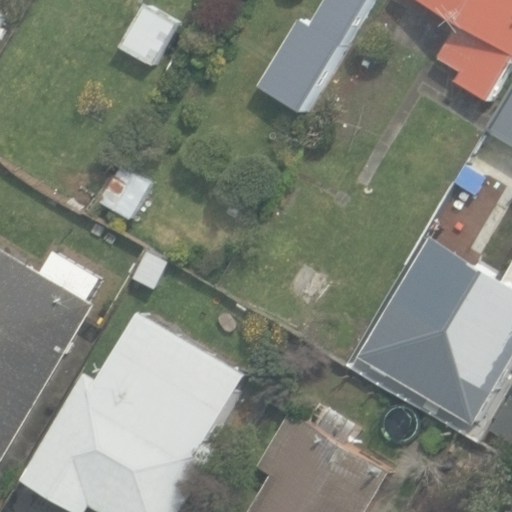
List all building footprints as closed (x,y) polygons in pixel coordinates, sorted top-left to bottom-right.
[(267,86),(312,112),(377,0),(333,0),(320,23),(308,16),(267,86)] [(462,81),(496,101),(511,74),(511,0),(428,0),(460,19),(466,23),(446,57),(468,70),(462,81)] [(127,50),(159,68),(185,22),(153,4),(127,50)] [(0,30),(11,13),(0,5),(0,30)] [(365,181),(425,216),(479,124),(420,89),(365,181)] [(163,213),(190,229),(223,171),(195,155),(163,213)] [(107,199),(137,218),(158,183),(128,164),(107,199)] [(0,457),(8,462),(102,303),(95,299),(108,277),(60,248),(47,270),(0,242),(0,457)] [(147,251),(136,278),(161,289),(172,262),(147,251)] [(283,289),(313,309),(332,280),(302,260),(283,289)] [(105,382),(93,375),(31,481),(85,511),(94,511),(98,507),(106,511),(192,511),(231,452),(216,443),(254,373),(143,312),(105,382)] [(376,511),(401,469),(360,445),(356,442),(366,424),(328,402),(316,422),(298,412),(267,467),(279,474),(257,511),(376,511)] [(511,452),(511,405),(491,441),(511,452)]
